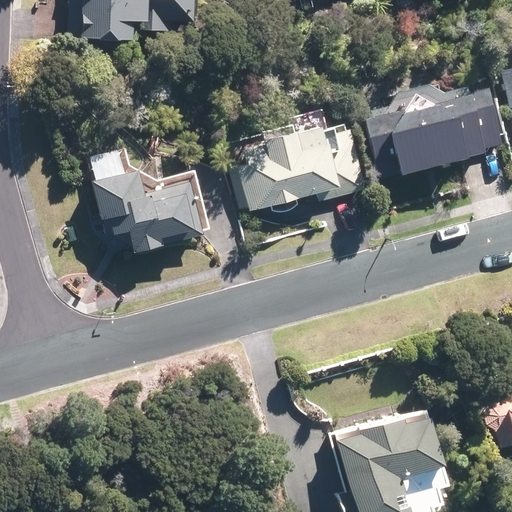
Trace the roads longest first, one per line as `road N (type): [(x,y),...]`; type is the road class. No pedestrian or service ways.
road 1 (residential): [(511,238),(47,366)]
road 2 (unknown): [(246,311),(293,511)]
road 3 (residential): [(0,193),(47,366)]
